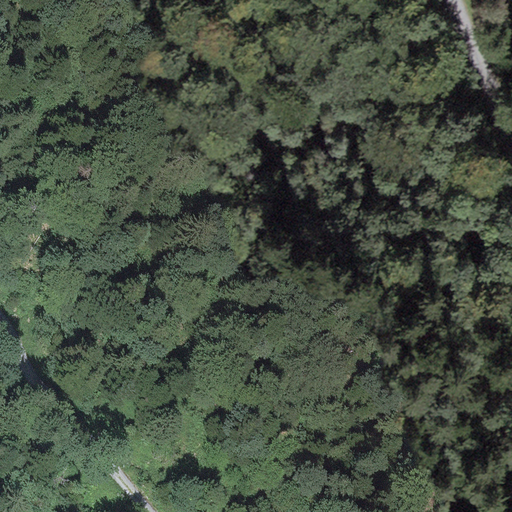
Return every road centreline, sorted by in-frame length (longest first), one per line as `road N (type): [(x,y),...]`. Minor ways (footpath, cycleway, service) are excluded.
road 1 (track): [(0,313),(12,321),(25,370),(116,462),(150,511)]
road 2 (unclassified): [(511,131),(450,0)]
